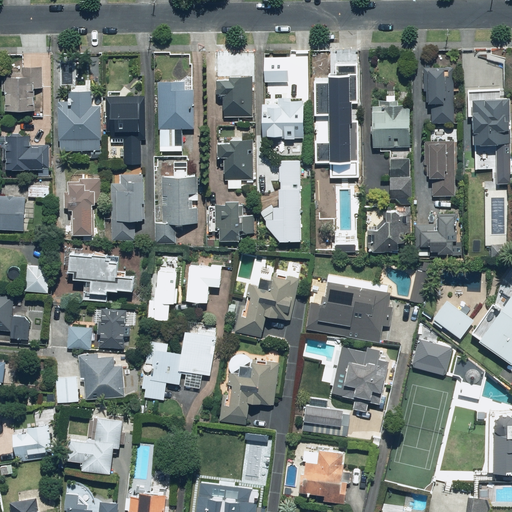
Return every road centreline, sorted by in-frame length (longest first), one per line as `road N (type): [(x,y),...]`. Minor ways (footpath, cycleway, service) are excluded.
road 1 (residential): [(511,13),(0,22)]
road 2 (unknown): [(198,19),(195,230)]
